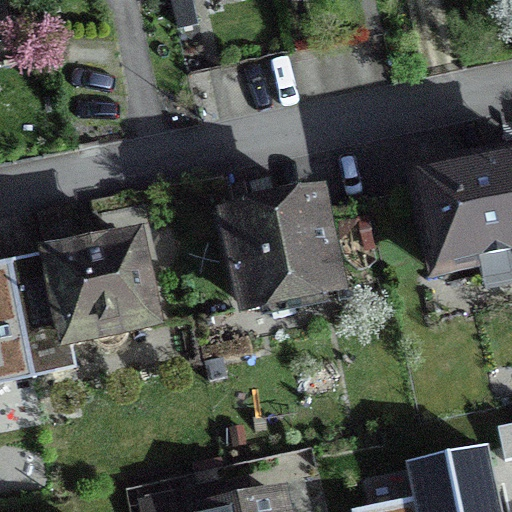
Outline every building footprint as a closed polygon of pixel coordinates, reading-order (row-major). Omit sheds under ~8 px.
[(511,164),(414,185),(434,276),(476,267),(479,281),(511,273),(511,164)] [(245,311),(332,292),(314,207),(273,215),(226,225),(245,311)] [(78,254),(79,257),(46,264),(63,346),(91,340),(94,347),(98,351),(103,353),(110,353),(115,351),(120,346),(123,340),(123,334),(150,328),(134,246),(100,253),(99,250),(90,252),(78,254)] [(44,255),(11,262),(35,376),(68,369),(63,346),(46,264),(44,255)] [(416,511),(493,511),(482,457),(408,472),(416,511)] [(280,511),(278,500),(216,511),(280,511)]
